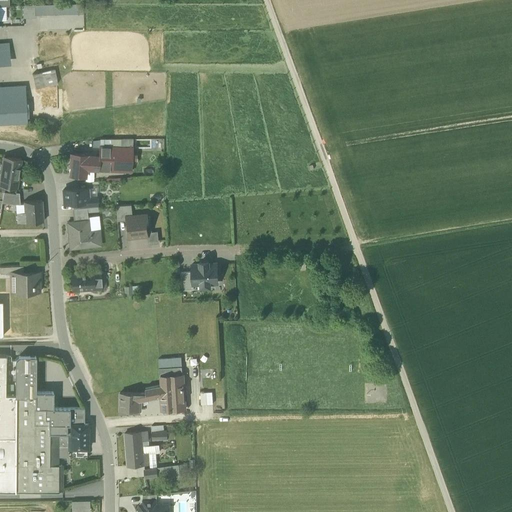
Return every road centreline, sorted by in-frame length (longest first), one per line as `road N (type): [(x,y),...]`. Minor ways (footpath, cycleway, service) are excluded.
road 1 (track): [(266,0),(452,511)]
road 2 (residential): [(0,147),(35,157),(48,177),(66,352),(103,424)]
road 3 (track): [(355,249),(177,250),(55,261)]
